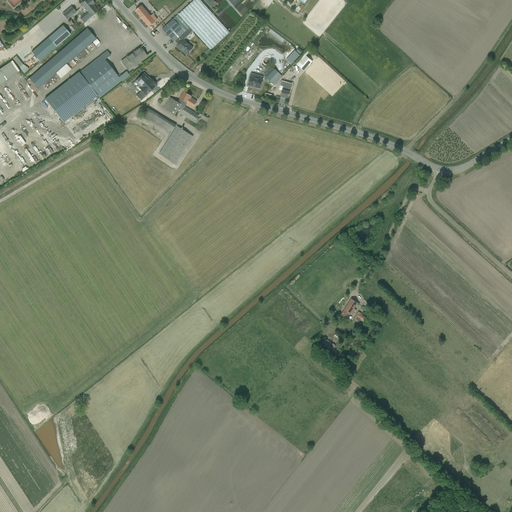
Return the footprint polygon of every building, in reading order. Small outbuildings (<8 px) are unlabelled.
[(90,3),(91,2),(92,1),(91,0),(85,0),(84,1),(84,0),(79,4),(82,7),(83,6),(91,15),(97,11),(90,3)] [(180,49),(187,54),(192,48),(183,40),(193,31),(210,50),(229,32),(199,0),(194,0),(162,29),(174,42),(174,41),(178,45),(177,47),(179,50),(180,49)] [(139,8),(135,11),(148,27),(152,24),(157,20),(154,16),(152,18),(150,16),(142,5),(139,8)] [(76,13),(71,6),(62,14),(67,20),(76,13)] [(118,13),(113,16),(117,23),(122,19),(118,13)] [(62,25),(48,38),(55,47),(70,34),(62,25)] [(29,78),(28,78),(29,79),(37,88),(38,89),(56,73),(66,64),(96,39),(86,28),(29,78)] [(126,70),(128,70),(146,56),(142,50),(143,49),(142,47),(141,48),(140,47),(125,58),(121,61),(121,62),(126,70)] [(107,51),(103,54),(45,99),(63,123),(97,96),(99,98),(125,78),(129,75),(126,71),(123,74),(122,74),(118,77),(105,60),(110,55),(107,51)] [(308,66),(312,61),(306,56),(297,66),(304,71),(308,66)] [(16,57),(13,59),(24,73),(29,70),(27,68),(22,65),(16,57)] [(269,81),(273,77),(277,72),(272,67),(264,75),(269,81)] [(136,81),(140,85),(138,88),(141,91),(136,96),(140,100),(154,87),(156,85),(152,81),(150,83),(143,75),(143,74),(139,78),(136,81)] [(250,75),(248,84),(256,86),(255,87),(260,88),(262,79),(250,75)] [(292,84),(281,81),(280,86),(283,86),(280,96),(281,96),(280,97),(285,98),(285,97),(288,98),(290,89),(292,84)] [(13,100),(17,98),(12,86),(8,88),(13,100)] [(194,122),(196,120),(199,115),(185,107),(186,104),(192,108),(197,102),(191,98),(192,96),(184,91),(180,98),(180,99),(178,102),(170,97),(163,108),(168,111),(174,115),(179,108),(183,110),(181,113),(194,122)] [(176,126),(153,111),(148,109),(144,116),(171,133),(176,126)] [(159,154),(175,165),(193,137),(177,126),(159,154)] [(90,150),(79,154),(82,161),(93,156),(90,150)] [(341,315),(345,318),(346,319),(350,313),(352,315),(356,310),(354,308),(357,303),(351,299),(341,315)] [(358,312),(354,318),(357,320),(358,319),(364,322),(366,318),(362,315),(362,314),(358,312)] [(341,359),(345,353),(325,339),(322,343),(329,348),(328,349),(341,359)] [(477,471),(481,468),(483,466),(479,462),(477,465),(474,468),(477,471)]
